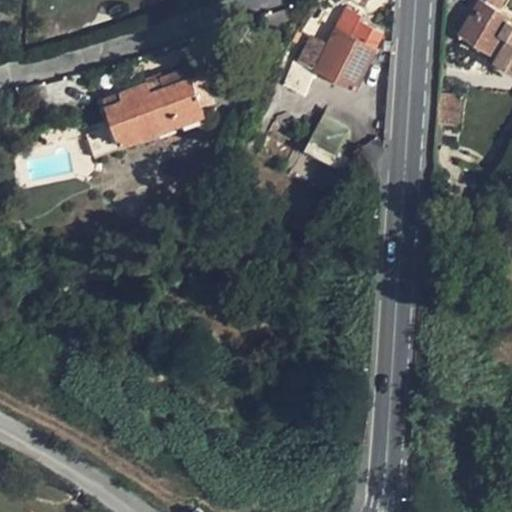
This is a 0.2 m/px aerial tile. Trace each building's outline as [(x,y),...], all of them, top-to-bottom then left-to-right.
[(511,17),(511,15),(484,0),(478,0),(460,32),(496,54),(493,60),(511,71),(511,25),(509,24),(511,17)] [(383,32),(359,20),(362,15),(346,8),(315,69),(355,89),(377,47),(376,46),(383,32)] [(315,69),(294,58),(281,82),(302,93),(315,69)] [(190,74),(186,67),(105,98),(114,123),(85,134),(94,159),(123,148),(122,143),(204,112),(201,106),(190,74)] [(207,103),(195,72),(190,74),(201,106),(207,103)]
